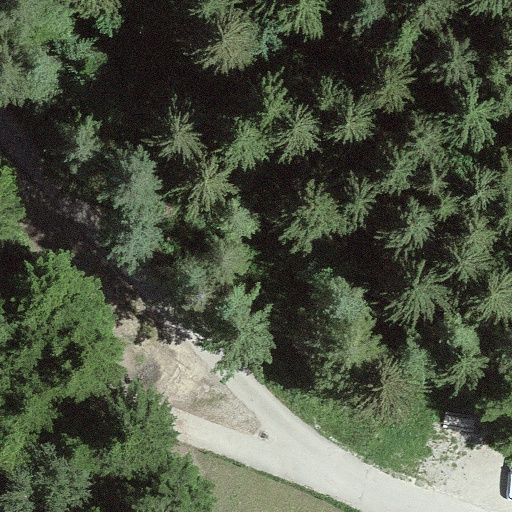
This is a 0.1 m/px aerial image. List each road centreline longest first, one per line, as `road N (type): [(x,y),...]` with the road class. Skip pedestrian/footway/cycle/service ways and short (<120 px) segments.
road 1 (unclassified): [(423,511),(271,447),(0,125)]
road 2 (track): [(0,373),(200,435),(271,447)]
